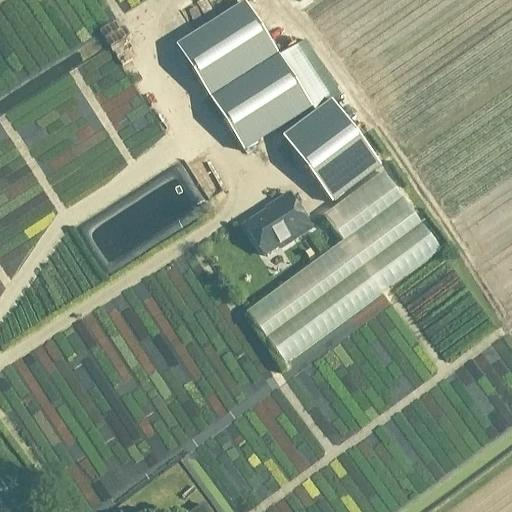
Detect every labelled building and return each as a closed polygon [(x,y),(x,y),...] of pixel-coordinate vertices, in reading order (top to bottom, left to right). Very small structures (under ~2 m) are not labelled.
[(181,52),(191,71),(253,36),(232,0),(204,0),(163,24),(179,53),(181,52)] [(329,104),(294,48),(278,59),(311,110),(314,115),(329,104)] [(311,110),(278,59),(210,103),(243,154),(311,110)] [(281,140),(330,205),(378,168),(330,103),(329,104),(314,115),(281,140)] [(128,151),(141,145),(136,133),(157,124),(150,107),(115,122),(128,151)] [(98,136),(84,143),(85,145),(74,150),(84,168),(109,154),(98,136)] [(214,168),(195,174),(203,201),(222,196),(214,168)] [(439,254),(382,176),(323,219),(342,246),(245,317),(283,368),(439,254)] [(275,207),(243,228),(263,258),(278,248),(279,250),(309,230),(287,197),(274,205),(275,207)]
